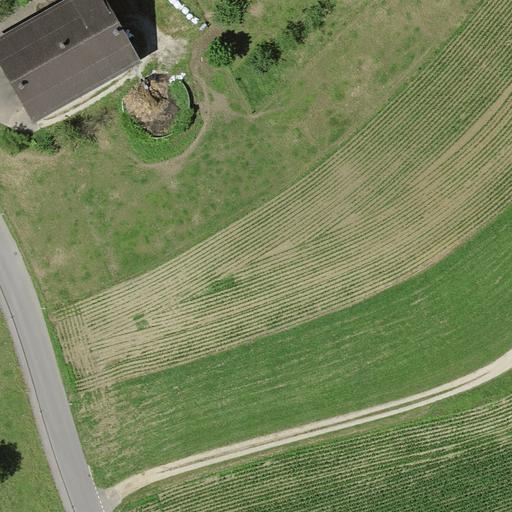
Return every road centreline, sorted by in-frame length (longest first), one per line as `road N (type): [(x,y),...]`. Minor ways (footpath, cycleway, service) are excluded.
road 1 (track): [(94,511),(123,490),(429,401),(511,361)]
road 2 (tertiary): [(91,511),(29,306),(0,242)]
